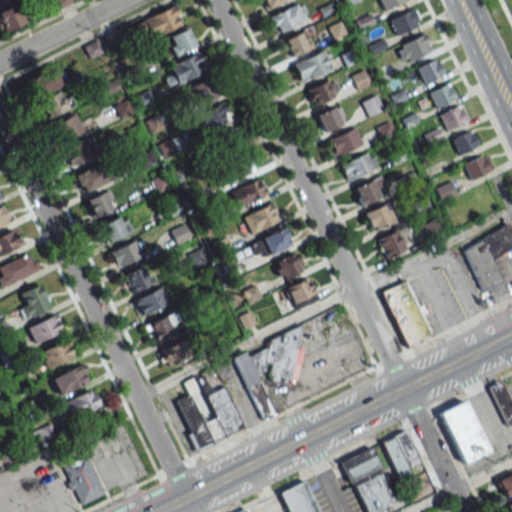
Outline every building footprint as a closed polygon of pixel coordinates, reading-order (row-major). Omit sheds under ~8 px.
[(282,0),(260,0),(266,9),(282,0)] [(269,17),(278,33),(308,16),(299,0),(269,17)] [(377,0),(383,11),(404,0),(377,0)] [(0,28),(2,32),(25,20),(17,3),(0,10),(0,28)] [(143,40),(182,25),(175,5),(135,21),(143,40)] [(395,35),(416,25),(415,21),(416,20),(410,8),(387,19),(395,35)] [(173,56),(194,44),(185,28),(164,39),(173,56)] [(290,58),(310,47),(301,31),(281,41),(290,58)] [(407,60),(428,50),(426,46),(428,45),(422,33),(399,44),(407,60)] [(84,47),(88,57),(99,52),(95,42),(84,47)] [(300,82),(329,67),(320,50),(291,65),(300,82)] [(205,69),(197,52),(166,66),(174,83),(205,69)] [(413,68),(433,58),(434,62),(436,61),(442,73),(421,84),(413,68)] [(26,79),(34,97),(63,84),(55,67),(26,79)] [(186,87),(193,106),(214,100),(208,80),(186,87)] [(305,87),(309,102),(337,95),(333,80),(305,87)] [(425,92),(444,83),(446,86),(448,86),(454,98),(433,108),(425,92)] [(48,118),(72,105),(64,88),(39,100),(48,118)] [(359,102),(366,116),(381,109),(375,94),(359,102)] [(229,118),(221,102),(196,115),(204,131),(229,118)] [(315,114),(323,131),(344,121),(337,104),(315,114)] [(436,114),(455,104),(457,108),(459,107),(465,120),(444,130),(436,114)] [(60,140),(80,133),(74,115),(54,121),(60,140)] [(375,128),(381,139),(393,133),(387,122),(375,128)] [(327,140),(335,156),(360,143),(351,127),(327,140)] [(253,169),(235,128),(212,138),(230,179),(253,169)] [(448,139),(467,130),(469,133),(471,132),(477,145),(456,155),(448,139)] [(68,166),(93,153),(85,138),(60,150),(68,166)] [(345,180),(377,166),(370,150),(338,164),(345,180)] [(461,164),(480,154),(482,158),(483,157),(490,170),(469,180),(461,164)] [(100,182),(91,166),(72,176),(81,192),(100,182)] [(352,187),(359,204),(379,197),(374,186),(381,183),(378,176),(352,187)] [(264,193),(257,178),(228,192),(236,207),(264,193)] [(441,201),(454,195),(447,182),(435,189),(441,201)] [(91,217),(114,208),(106,190),(84,199),(91,217)] [(241,216),(250,233),(279,219),(270,202),(241,216)] [(369,230),(393,220),(386,202),(362,212),(369,230)] [(0,204),(1,204),(8,218),(5,219),(6,222),(0,224),(0,204)] [(130,230),(122,214),(98,225),(106,241),(130,230)] [(189,236),(183,223),(168,231),(175,244),(189,236)] [(511,247),(511,232),(508,225),(460,246),(479,291),(501,281),(490,257),(511,247)] [(290,243),(282,227),(248,243),(255,259),(290,243)] [(0,233),(0,252),(22,243),(18,235),(14,237),(10,229),(0,233)] [(404,248),(395,229),(374,240),(383,258),(404,248)] [(108,252),(116,268),(140,255),(132,240),(108,252)] [(186,254),(191,264),(204,258),(200,248),(186,254)] [(280,279),(302,269),(294,252),(272,262),(280,279)] [(0,265),(26,253),(30,262),(34,260),(38,268),(0,285),(0,265)] [(130,293),(151,282),(143,265),(121,276),(130,293)] [(316,298),(307,277),(281,289),(291,310),(316,298)] [(403,347),(429,336),(406,280),(380,291),(403,347)] [(24,319),(50,306),(38,283),(19,293),(24,303),(18,306),(24,319)] [(168,301),(161,285),(131,300),(139,315),(168,301)] [(146,324),(155,343),(173,333),(169,325),(175,321),(170,311),(146,324)] [(62,331),(55,314),(26,326),(33,343),(62,331)] [(258,421),(273,415),(257,373),(266,370),(271,385),(305,372),(289,330),(266,338),(269,346),(245,355),(244,352),(233,356),(258,421)] [(46,368),(73,353),(65,338),(38,353),(46,368)] [(187,357),(182,342),(160,349),(165,364),(187,357)] [(57,395),(88,380),(80,364),(49,378),(57,395)] [(172,400),(193,451),(242,431),(223,386),(210,391),(204,377),(197,380),(213,417),(200,423),(188,394),(172,400)] [(511,421),(511,406),(499,381),(486,387),(505,426),(511,421)] [(67,420),(99,405),(91,388),(60,403),(67,420)] [(437,412),(460,463),(487,452),(464,400),(437,412)] [(54,433),(49,423),(30,432),(35,442),(54,433)] [(381,440),(397,479),(411,474),(408,466),(418,462),(405,430),(381,440)] [(370,446),(340,459),(362,511),(372,511),(394,503),(370,446)] [(78,505),(103,493),(84,453),(58,465),(78,505)] [(504,497),(511,492),(511,471),(495,480),(504,497)] [(286,511),(318,511),(304,479),(277,491),(286,511)]
